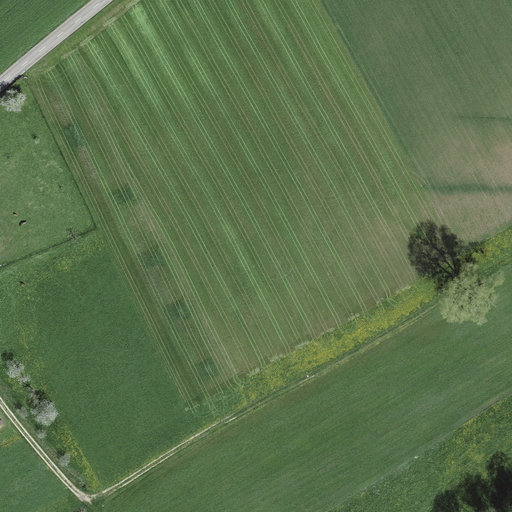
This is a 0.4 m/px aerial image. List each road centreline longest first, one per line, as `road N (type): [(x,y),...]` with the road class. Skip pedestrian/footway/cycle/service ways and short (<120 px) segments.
road 1 (track): [(0,402),(100,511)]
road 2 (tertiary): [(103,0),(0,84)]
